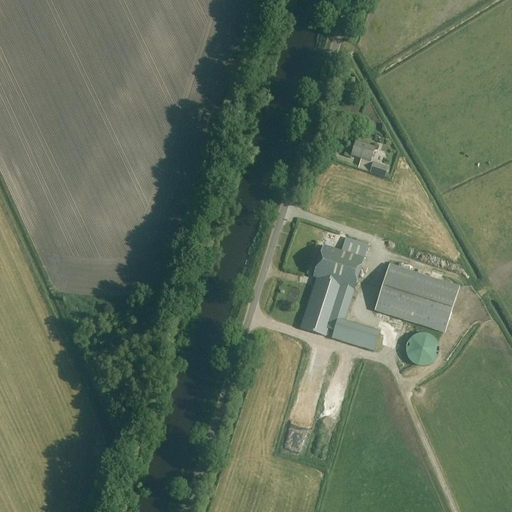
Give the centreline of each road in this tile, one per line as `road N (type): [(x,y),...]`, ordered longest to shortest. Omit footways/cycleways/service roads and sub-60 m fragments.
road 1 (unclassified): [(186,511),(350,0)]
road 2 (track): [(397,379),(455,511)]
